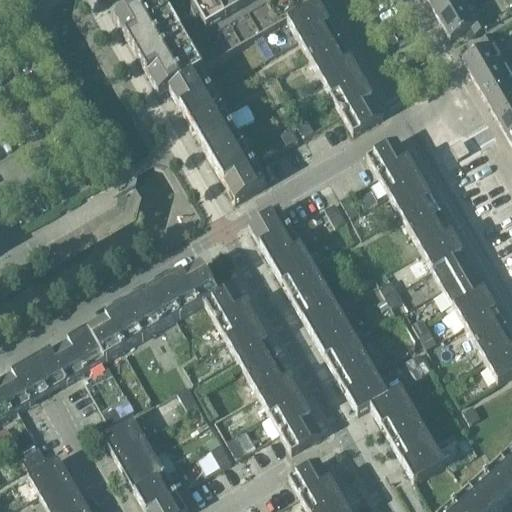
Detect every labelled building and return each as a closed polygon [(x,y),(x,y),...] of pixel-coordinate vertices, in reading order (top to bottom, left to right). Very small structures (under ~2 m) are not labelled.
[(155,0),(125,18),(162,82),(169,94),(199,77),(287,26),(317,8),(312,0),(155,0)] [(437,0),(428,5),(439,24),(472,5),(468,0),(437,0)] [(472,5),(439,24),(450,44),(471,32),(475,38),(487,31),(472,5)] [(287,26),(309,64),(331,102),(361,84),(317,8),(287,26)] [(483,52),(462,64),(474,84),(506,65),(491,38),(479,45),(483,52)] [(474,84),(484,102),(511,86),(511,74),(506,65),(474,84)] [(221,115),(211,96),(199,77),(169,94),(188,127),(187,127),(190,133),(221,115)] [(383,122),(370,98),(361,84),(331,102),(353,140),(383,122)] [(511,111),(511,86),(484,102),(495,121),(511,111)] [(511,136),(511,111),(495,121),(506,140),(511,136)] [(243,152),(232,134),(221,115),(190,133),(194,139),(194,138),(213,170),(243,152)] [(300,136),(310,130),(307,124),(296,130),(300,136)] [(310,130),(300,136),(303,142),(314,136),(310,130)] [(284,145),(295,139),(291,133),(281,139),(284,145)] [(295,139),(284,145),(288,151),(298,145),(295,139)] [(461,144),(450,151),(457,164),(469,157),(461,144)] [(397,145),(366,163),(378,183),(389,201),(419,183),(397,145)] [(213,170),(224,189),(231,201),(230,201),(234,208),(234,207),(235,208),(265,191),(243,152),(213,170)] [(462,258),(441,221),(433,208),(434,207),(431,202),(430,202),(419,183),(389,201),(432,276),(462,258)] [(370,195),(358,202),(364,213),(376,206),(370,195)] [(343,211),(354,205),(350,199),(340,205),(343,211)] [(347,217),(357,211),(354,205),(343,211),(347,217)] [(328,220),(338,214),(335,208),(324,214),(328,220)] [(357,211),(347,217),(350,223),(361,217),(357,211)] [(301,252),(291,234),(279,214),(248,231),(271,270),(301,252)] [(338,214),(328,220),(331,226),(342,220),(338,214)] [(342,220),(331,226),(335,232),(345,226),(342,220)] [(344,327),(322,289),(301,252),(271,270),(281,288),(281,289),(284,294),(285,294),(314,344),(344,327)] [(473,277),(462,258),(432,276),(443,295),(473,277)] [(199,312),(204,309),(218,301),(218,300),(201,270),(200,270),(199,269),(194,273),(194,274),(162,292),(181,322),(199,312)] [(443,295),(454,314),(484,296),(473,277),(443,295)] [(385,289),(391,299),(397,296),(391,286),(385,289)] [(391,299),(385,289),(379,293),(385,303),(391,299)] [(226,346),(257,328),(234,290),(218,300),(218,301),(204,309),(226,346)] [(143,344),(162,333),(181,322),(162,292),(130,311),(129,310),(125,313),(143,344)] [(403,306),(397,296),(391,299),(397,310),(403,306)] [(511,343),(484,296),(454,314),(498,389),(511,380),(511,343)] [(391,313),(397,310),(391,299),(385,303),(389,311),(391,313)] [(385,303),(377,308),(382,315),(389,311),(385,303)] [(105,366),(124,355),(143,344),(125,313),(119,316),(119,317),(88,335),(105,366)] [(416,336),(426,330),(422,324),(412,330),(416,336)] [(388,402),(387,401),(366,364),(344,327),(314,344),(343,395),(342,395),(346,401),(358,420),(370,413),(370,412),(388,402)] [(300,403),(278,366),(271,353),(271,352),(268,347),(267,347),(257,328),(226,346),(269,421),(300,403)] [(426,330),(416,336),(419,342),(429,336),(426,330)] [(50,357),(67,388),(105,366),(88,335),(50,357)] [(194,367),(207,359),(201,349),(188,357),(194,367)] [(50,357),(44,361),(31,369),(13,379),(30,409),(48,399),(67,388),(50,357)] [(418,376),(428,370),(425,364),(414,370),(415,372),(418,376)] [(428,370),(418,376),(421,382),(432,376),(428,370)] [(415,372),(408,376),(413,386),(421,382),(418,376),(415,372)] [(0,426),(18,417),(30,409),(13,379),(0,386),(0,426)] [(180,404),(191,398),(187,392),(177,398),(180,404)] [(444,471),(422,432),(400,394),(387,401),(388,402),(370,412),(370,413),(380,430),(379,431),(383,436),(414,488),(444,471)] [(137,401),(141,414),(157,408),(152,396),(137,401)] [(184,410),(194,404),(191,398),(180,404),(184,410)] [(269,421),(280,440),(291,459),(322,441),(300,403),(269,421)] [(127,404),(114,412),(115,413),(121,423),(134,416),(127,404)] [(194,404),(184,410),(187,416),(198,410),(194,404)] [(466,423),(476,417),(473,411),(463,417),(466,423)] [(109,416),(115,427),(121,423),(115,413),(109,416)] [(103,420),(109,430),(115,427),(109,416),(103,420)] [(476,417),(466,423),(470,429),(480,423),(476,417)] [(102,441),(113,461),(144,443),(133,424),(102,441)] [(170,441),(160,446),(166,459),(177,454),(170,441)] [(216,441),(199,451),(204,459),(210,456),(221,450),(216,441)] [(229,453),(240,447),(236,441),(226,447),(229,453)] [(124,479),(155,462),(144,443),(113,461),(124,479)] [(459,449),(464,458),(472,453),(467,445),(459,449)] [(233,459),(243,453),(240,447),(229,453),(233,459)] [(214,462),(224,456),(221,450),(210,456),(214,462)] [(243,453),(233,459),(236,465),(247,459),(243,453)] [(45,464),(39,454),(33,457),(39,468),(45,464)] [(224,456),(214,462),(217,468),(228,462),(224,456)] [(511,480),(511,456),(500,467),(511,480)] [(39,468),(33,457),(27,461),(33,471),(39,468)] [(27,461),(21,464),(27,474),(33,471),(27,461)] [(135,498),(166,481),(155,462),(124,479),(135,498)] [(228,462),(217,468),(221,474),(231,468),(228,462)] [(39,501),(70,483),(58,463),(28,481),(39,501)] [(304,511),(327,511),(341,504),(319,466),(288,484),(304,511)] [(511,480),(500,467),(468,496),(482,511),(502,511),(511,503),(511,480)] [(135,498),(143,511),(183,511),(166,481),(135,498)] [(62,511),(80,502),(70,483),(39,501),(45,511),(62,511)] [(482,511),(468,496),(450,511),(482,511)] [(86,511),(80,502),(62,511),(86,511)]
